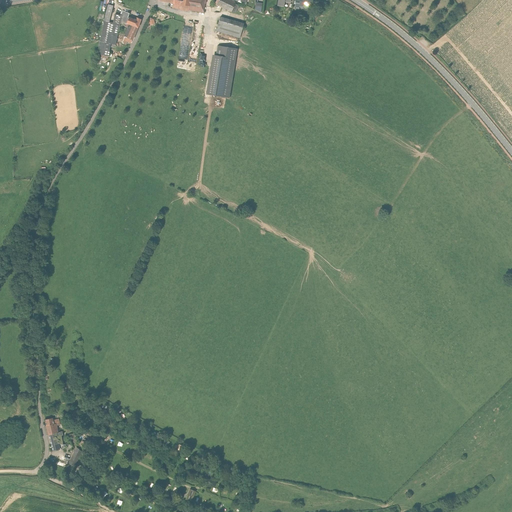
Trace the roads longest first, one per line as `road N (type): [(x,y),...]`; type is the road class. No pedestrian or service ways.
road 1 (unclassified): [(37,470),(47,446),(30,311),(34,229),(43,198),(153,0)]
road 2 (secondary): [(511,152),(422,51),(355,0)]
